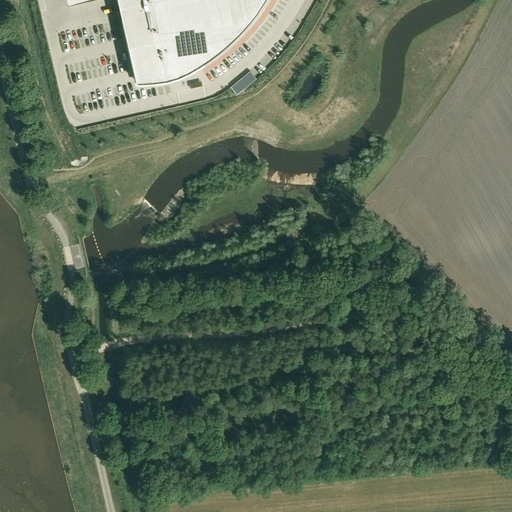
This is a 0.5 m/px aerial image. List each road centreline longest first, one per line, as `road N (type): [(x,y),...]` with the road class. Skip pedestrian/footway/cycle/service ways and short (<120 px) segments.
road 1 (track): [(488,0),(451,69),(358,199),(271,246),(114,277),(116,344)]
road 2 (unclassified): [(110,511),(68,340),(67,246),(26,176),(0,63)]
road 3 (track): [(71,356),(130,341),(360,319),(424,361),(511,392)]
road 4 (track): [(32,190),(104,161),(193,141),(272,88),(336,0)]
